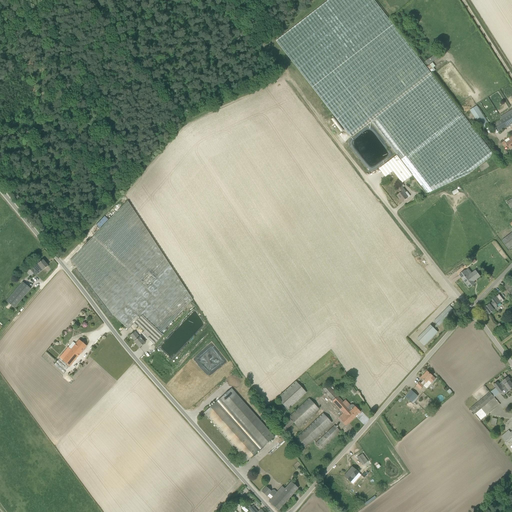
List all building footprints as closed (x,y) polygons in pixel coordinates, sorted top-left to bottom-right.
[(409,178),(411,176),(412,175),(427,194),(468,174),(494,154),(374,0),(328,0),(276,41),(351,137),(371,122),(397,156),(387,163),(379,169),(385,177),(393,171),(402,183),(409,178)] [(435,55),(425,60),(427,64),(437,59),(435,55)] [(482,129),(489,124),(477,106),(470,111),(482,129)] [(499,132),(511,123),(511,113),(495,124),(499,132)] [(511,147),(511,134),(508,138),(510,140),(506,143),(504,141),(501,143),(505,148),(507,146),(510,149),(511,147)] [(406,192),(403,189),(401,186),(398,188),(401,192),(397,196),(399,198),(400,198),(403,202),(402,202),(403,202),(408,198),(404,194),(406,192)] [(193,300),(127,201),(71,260),(110,313),(116,318),(128,330),(133,325),(136,328),(138,325),(149,336),(147,339),(153,344),(162,335),(160,333),(193,300)] [(105,216),(96,224),(99,228),(108,219),(105,216)] [(30,269),(35,275),(35,276),(43,270),(48,266),(43,260),(38,264),(37,263),(30,269)] [(459,275),(461,278),(469,288),(475,283),(474,282),(480,277),(475,271),(472,274),(469,276),(465,271),(459,275)] [(14,308),(31,289),(23,282),(6,301),(14,308)] [(501,303),(500,301),(496,297),(492,300),(493,301),(484,308),(487,311),(486,312),(486,313),(487,314),(488,314),(489,314),(498,308),(497,306),(501,303)] [(438,326),(437,324),(433,327),(432,325),(426,331),(426,330),(417,340),(424,346),(438,332),(435,329),(438,326)] [(135,332),(130,336),(135,341),(134,341),(139,347),(144,343),(140,337),(139,337),(135,332)] [(70,366),(86,346),(79,340),(71,350),(68,348),(60,358),(70,366)] [(423,386),(424,385),(428,380),(432,383),(436,379),(427,371),(421,378),(424,380),(421,383),(419,382),(416,386),(421,390),(423,386)] [(505,390),(506,392),(507,392),(509,390),(509,391),(511,388),(511,384),(510,381),(511,380),(508,377),(502,381),(505,385),(501,387),(497,382),(494,385),(500,393),(505,390)] [(277,398),(288,410),(306,392),(296,381),(277,398)] [(346,426),(356,416),(360,412),(353,405),(351,405),(348,407),(337,396),(327,385),(322,390),(332,401),(343,413),(338,418),(346,426)] [(212,405),(208,409),(204,413),(247,461),(251,457),(258,451),(274,436),(232,388),(212,405)] [(411,391),(406,397),(413,403),(418,397),(411,391)] [(470,409),(474,414),(475,414),(494,397),(490,392),(470,409)] [(309,398),(289,417),(298,428),(319,409),(309,398)] [(332,423),(323,413),(296,439),(305,448),(332,423)] [(340,431),(334,425),(315,444),(320,450),(340,431)] [(511,439),(511,434),(511,432),(509,430),(506,432),(501,436),(501,437),(507,444),(511,439)] [(366,462),(368,461),(362,453),(357,457),(362,465),(366,462)] [(352,467),(349,470),(350,471),(345,476),(344,476),(350,482),(358,472),(352,467)] [(282,487),(269,501),(278,510),(298,488),(291,482),(285,489),(282,487)] [(267,496),(270,493),(272,491),(266,486),(261,492),(267,496)]
